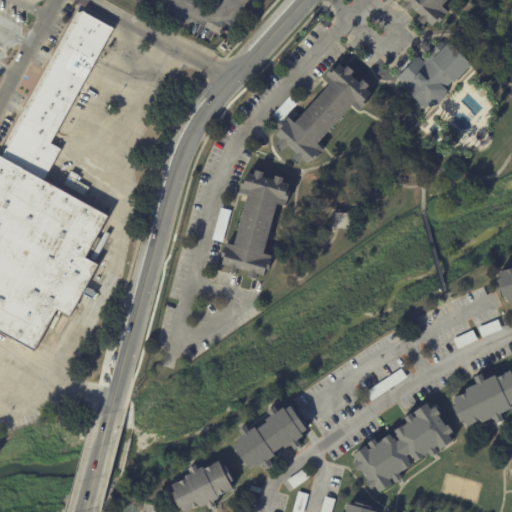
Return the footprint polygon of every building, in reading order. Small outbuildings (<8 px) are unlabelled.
[(447,0),(441,7),(447,12),(444,16),(445,17),(439,23),(437,21),(432,27),(426,22),(423,25),(418,20),(421,16),(411,8),(408,11),(402,6),(405,2),(402,0),(447,0)] [(81,10),(113,27),(51,143),(59,147),(42,179),(2,157),(81,10)] [(442,41),(447,46),(449,43),(472,66),(455,83),(452,80),(444,88),(447,91),(444,99),(439,105),(431,107),(428,104),(424,109),(400,85),(402,83),(396,78),(417,56),(422,61),(431,52),(430,51),(441,40),(442,41)] [(362,80),(369,85),(365,90),(370,94),(365,100),(367,101),(363,106),(361,105),(358,109),(351,104),(317,144),(323,149),(316,157),(318,158),(315,162),(313,160),(307,166),(302,162),(299,166),(290,159),(294,154),(286,147),(283,150),(276,144),(280,139),(275,135),(279,130),(277,128),(287,117),(295,124),(327,85),(320,79),(332,65),(335,68),(339,63),(344,68),(347,65),(354,71),(351,75),(360,83),(362,80)] [(301,99),(279,123),(271,115),(293,91),(301,99)] [(0,155),(2,157),(42,179),(109,215),(86,257),(99,264),(70,317),(57,310),(35,348),(0,328),(0,155)] [(275,202),(262,253),(270,255),(268,261),(270,261),(267,270),(266,270),(264,276),(255,274),(254,279),(246,277),(248,271),(235,268),(234,274),(226,272),(227,266),(221,265),(223,258),(220,257),(223,242),(232,245),(245,196),(237,193),(240,183),(243,184),(246,172),(255,174),(256,169),(266,171),(264,177),(275,180),(277,175),(285,177),(284,183),(288,184),(286,193),(287,193),(286,196),(288,196),(286,202),(284,201),(284,205),(275,202)] [(231,210),(222,241),(212,239),(220,207),(231,210)] [(349,213),(347,228),(333,226),(334,212),(349,213)] [(506,304),(511,302),(511,267),(497,272),(506,304)] [(477,328),(497,319),(501,329),(481,337),(477,328)] [(476,340),(456,349),(452,340),(471,330),(476,340)] [(364,392),(400,368),(406,377),(370,401),(364,392)] [(466,428),(511,406),(511,376),(509,370),(452,398),(466,428)] [(251,470),(306,432),(288,406),(233,444),(251,470)] [(375,493),(454,439),(431,407),(353,461),(375,493)] [(182,511),(189,511),(232,489),(218,462),(170,487),(182,511)] [(287,479),(305,467),(311,475),(293,488),(287,479)] [(308,494),(302,511),(292,511),(298,491),(308,494)] [(334,499),(330,511),(319,511),(324,497),(334,499)] [(377,511),(365,509),(365,508),(346,503),(344,511),(377,511)]
